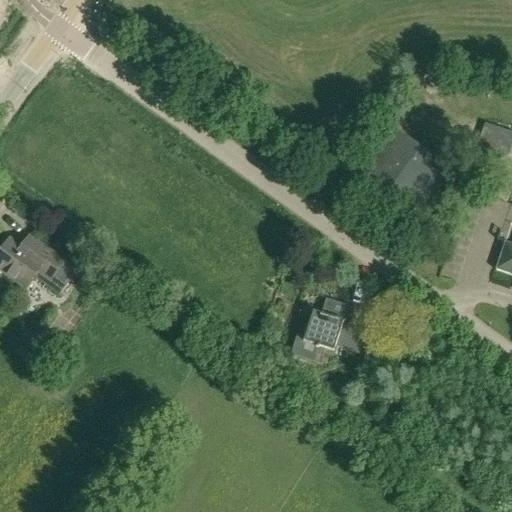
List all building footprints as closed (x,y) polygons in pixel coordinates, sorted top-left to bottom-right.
[(511,133),(484,124),(476,147),(507,158),(511,144),(511,133)] [(395,132),(360,181),(408,215),(433,182),(403,160),(414,146),(395,132)] [(6,277),(26,291),(33,279),(59,297),(77,272),(42,248),(34,260),(25,254),(26,253),(9,241),(0,253),(0,270),(7,276),(6,277)] [(511,245),(504,243),(495,270),(511,276),(511,245)] [(334,353),(335,349),(360,357),(373,318),(360,314),(360,312),(332,303),(328,318),(313,313),(308,328),(301,326),(291,357),(315,364),(320,348),(334,353)] [(24,348),(43,363),(59,342),(40,327),(24,348)]
